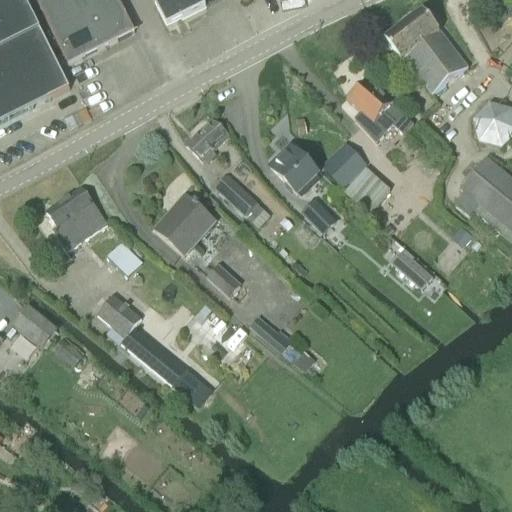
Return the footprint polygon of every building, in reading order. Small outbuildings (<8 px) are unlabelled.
[(0,0),(0,127),(70,92),(23,0),(0,0)] [(34,0),(51,32),(69,68),(135,35),(116,0),(34,0)] [(151,0),(167,30),(206,10),(201,0),(151,0)] [(401,65),(405,62),(411,70),(395,83),(407,98),(423,86),(432,99),(468,72),(423,13),(384,43),(401,65)] [(349,106),(374,128),(385,138),(393,129),(403,138),(412,128),(391,109),(393,107),(368,85),(349,106)] [(511,142),(511,113),(489,107),(472,123),(478,147),(502,153),(511,142)] [(212,122),(185,148),(203,165),(229,139),(212,122)] [(322,172),(341,192),(365,169),(345,148),(322,172)] [(297,198),(317,179),(290,150),(269,169),(297,198)] [(511,182),(487,161),(459,194),(463,197),(452,210),(468,223),(474,216),(511,248),(511,182)] [(366,173),(343,197),(366,219),(389,196),(366,173)] [(215,192),(245,221),(259,233),(271,220),(227,179),(215,192)] [(46,216),(57,232),(53,236),(67,256),(107,227),(82,191),(46,216)] [(163,222),(160,220),(150,232),(184,262),(216,225),(185,198),(163,222)] [(302,217),(322,238),(321,240),(322,240),(336,227),(315,205),(302,217)] [(107,261),(128,282),(142,267),(122,247),(107,261)] [(393,266),(391,268),(421,294),(423,292),(431,282),(433,281),(403,255),(401,256),(393,266)] [(229,303),(231,301),(237,306),(250,292),(244,286),(240,290),(219,270),(207,282),(229,303)] [(135,332),(143,323),(113,299),(97,319),(125,342),(121,347),(148,370),(200,413),(212,397),(185,375),(186,374),(135,332)] [(29,310),(13,330),(41,353),(57,333),(29,310)] [(204,313),(191,330),(234,363),(248,346),(204,313)] [(259,321),(250,331),(282,358),(292,346),(279,335),(278,337),(259,321)] [(63,345),(57,353),(55,354),(75,371),(83,361),(63,345)]
